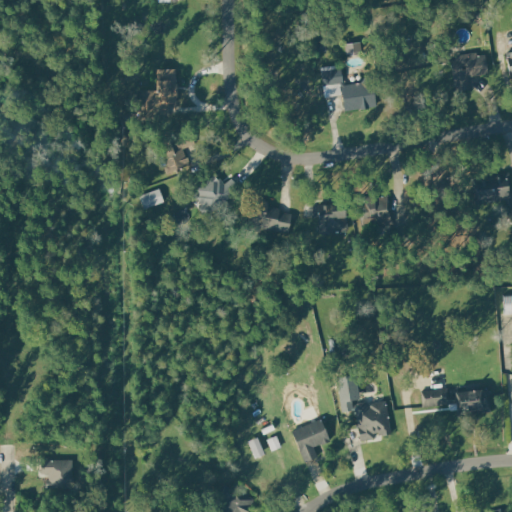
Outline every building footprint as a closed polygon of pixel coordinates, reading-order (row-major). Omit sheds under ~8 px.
[(473,90),(470,76),(489,73),(486,55),(478,56),(478,51),(456,55),(457,59),(451,60),(457,93),(473,90)] [(324,85),(322,70),(341,67),(343,82),(324,85)] [(157,69),(178,69),(178,103),(158,104),(157,69)] [(378,107),(345,112),(341,85),(363,82),(363,78),(373,76),(378,107)] [(167,173),(190,166),(185,149),(197,145),(193,132),(160,143),(168,165),(165,166),(167,173)] [(473,178),(477,204),(511,197),(511,184),(510,171),(473,178)] [(390,194),(392,209),(358,215),(356,199),(390,194)] [(253,197),(270,200),(269,205),(282,208),(281,211),(293,213),(289,233),(262,228),(261,232),(246,229),(253,197)] [(344,208),(347,231),(322,234),(320,214),(334,213),(334,209),(344,208)] [(360,400),(355,375),(336,379),(342,413),(353,411),(351,401),(360,400)] [(488,388),(491,410),(484,411),(483,409),(458,411),(457,402),(423,406),(421,391),(447,388),(448,397),(456,396),(456,392),(488,388)] [(361,439),(355,406),(386,400),(393,433),(361,439)] [(329,439),(316,445),(321,455),(306,461),(293,431),(321,419),(329,439)] [(276,436),(267,440),(272,451),(281,447),(276,436)] [(257,437),(247,442),(254,458),(265,454),(257,437)] [(73,460),(49,461),(49,467),(40,468),(41,478),(51,478),(51,487),(74,486),(73,460)] [(249,511),(255,500),(225,485),(220,495),(227,498),(220,511),(249,511)]
